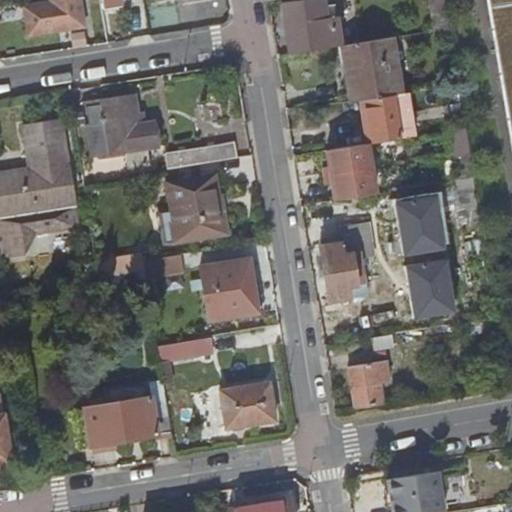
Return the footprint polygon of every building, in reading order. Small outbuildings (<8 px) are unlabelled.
[(80,0),(50,0),(50,2),(24,6),(28,36),(84,27),(80,0)] [(445,0),(431,0),(437,35),(451,33),(445,0)] [(511,0),(486,0),(511,149),(511,0)] [(282,7),(291,58),(337,50),(333,22),(335,22),(332,8),(324,9),(323,1),(282,7)] [(361,102),(402,95),(394,42),(343,50),(352,103),(361,102)] [(455,68),(441,70),(443,85),(457,83),(455,68)] [(156,121),(139,124),(134,94),(101,99),(102,105),(87,106),(90,124),(86,125),(91,158),(127,153),(128,164),(150,161),(149,149),(160,148),(156,121)] [(402,95),(361,102),(368,145),(414,137),(406,95),(402,95)] [(0,216),(74,205),(61,120),(22,127),(29,167),(0,172),(0,216)] [(475,180),(467,129),(446,132),(450,159),(458,158),(462,182),(475,180)] [(168,154),(170,170),(239,159),(236,143),(168,154)] [(328,151),(336,202),(375,196),(365,145),(328,151)] [(216,174),(167,182),(176,242),(227,233),(216,174)] [(483,228),(475,180),(462,182),(469,230),(483,228)] [(441,250),(434,191),(380,198),(387,257),(441,250)] [(363,258),(377,256),(372,225),(342,230),(344,245),(324,248),(331,303),(328,303),(330,319),(358,316),(356,303),(369,301),(367,286),(363,258)] [(172,243),(141,249),(143,261),(148,260),(169,257),(174,256),(172,243)] [(363,258),(367,286),(380,284),(377,256),(363,258)] [(169,257),(148,260),(151,276),(172,272),(169,257)] [(249,259),(200,267),(208,320),(257,312),(249,259)] [(397,317),(442,315),(439,260),(394,262),(397,317)] [(211,336),(156,345),(159,363),(213,354),(211,336)] [(393,352),(391,339),(371,342),(374,355),(393,352)] [(350,371),(355,409),(383,405),(380,388),(389,387),(386,366),(350,371)] [(266,383),(219,390),(225,428),(271,421),(266,383)] [(90,445),(159,434),(153,397),(85,409),(90,445)] [(4,413),(0,413),(0,465),(12,464),(4,413)] [(392,509),(392,511),(444,511),(437,472),(397,478),(387,480),(389,495),(392,509)] [(291,511),(290,502),(229,511),(291,511)]
